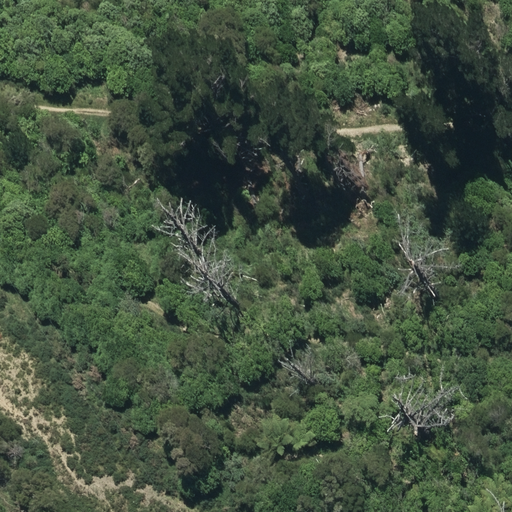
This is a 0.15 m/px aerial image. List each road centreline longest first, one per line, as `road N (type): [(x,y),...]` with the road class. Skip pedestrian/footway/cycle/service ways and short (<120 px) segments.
road 1 (track): [(511,117),(288,128),(0,94)]
road 2 (track): [(132,511),(0,358)]
